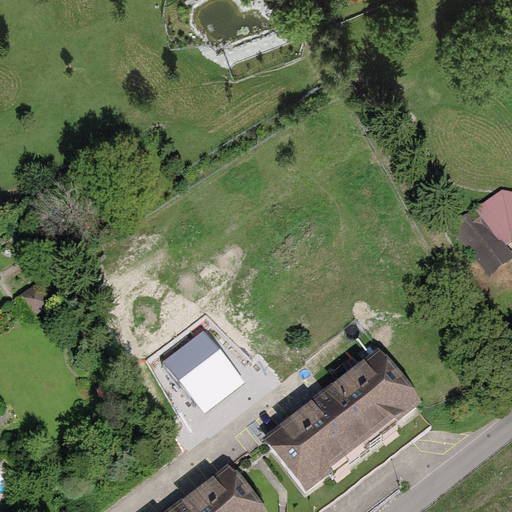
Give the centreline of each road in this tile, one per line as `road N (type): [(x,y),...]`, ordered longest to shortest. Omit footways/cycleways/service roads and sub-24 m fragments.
road 1 (residential): [(121,511),(291,384)]
road 2 (residential): [(404,511),(511,427)]
